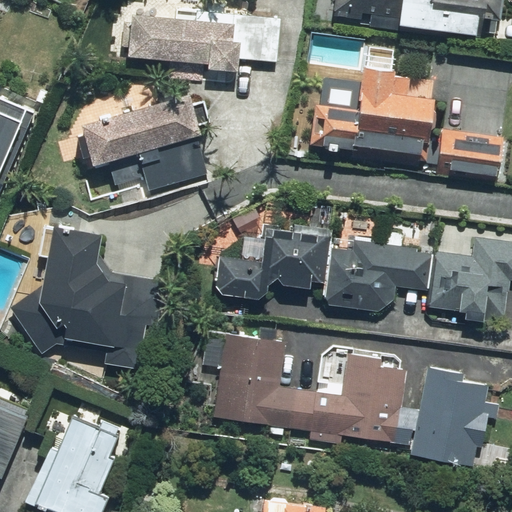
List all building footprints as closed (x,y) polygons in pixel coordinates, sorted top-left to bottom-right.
[(174,0),(139,0),(135,48),(287,63),(292,12),(174,0)] [(336,0),(335,9),(498,34),(503,0),(336,0)] [(333,41),(321,148),(430,160),(442,54),(333,41)] [(109,157),(142,148),(154,188),(213,172),(201,132),(209,130),(198,90),(98,117),(109,157)] [(0,165),(17,112),(0,107),(0,165)] [(511,171),(511,133),(449,126),(444,171),(511,180),(511,171)] [(114,228),(65,215),(47,288),(30,284),(14,346),(145,380),(169,287),(103,270),(114,228)] [(381,243),(382,231),(276,222),(275,231),(253,229),(251,248),(231,246),(228,288),(279,292),(280,277),(329,281),(328,296),(400,302),(402,281),(437,283),(440,248),(381,243)] [(511,238),(445,236),(444,247),(442,301),(475,302),(474,313),(498,314),(498,309),(511,309),(511,238)] [(291,383),(294,335),(227,330),(220,414),(415,428),(421,345),(348,339),(344,387),(291,383)] [(494,396),(498,367),(434,357),(420,449),(482,458),(484,443),(494,445),(501,397),(494,396)] [(0,384),(0,485),(36,400),(0,384)] [(104,480),(138,422),(96,397),(42,490),(78,511),(113,511),(125,492),(104,480)] [(335,511),(337,501),(271,493),(269,511),(335,511)]
